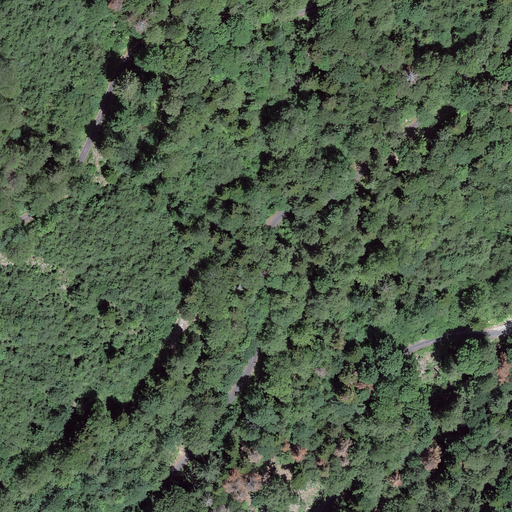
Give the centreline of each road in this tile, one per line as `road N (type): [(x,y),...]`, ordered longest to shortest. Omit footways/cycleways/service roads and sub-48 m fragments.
road 1 (track): [(122,511),(186,462),(246,377),(259,343),(275,223),(342,189),(462,80),(511,46)]
road 2 (track): [(330,0),(151,43),(114,85),(69,184),(0,232)]
road 3 (track): [(511,328),(441,337),(393,358),(377,378),(354,472),(320,511)]
